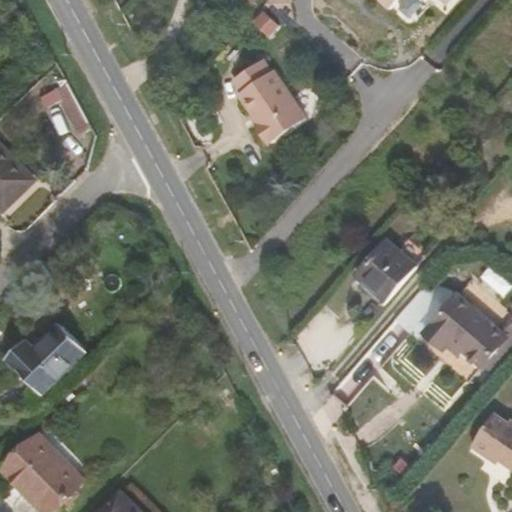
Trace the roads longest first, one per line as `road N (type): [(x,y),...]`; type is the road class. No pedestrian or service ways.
road 1 (secondary): [(142,140),(345,511)]
road 2 (residential): [(0,274),(142,140)]
road 3 (secondary): [(66,0),(142,140)]
